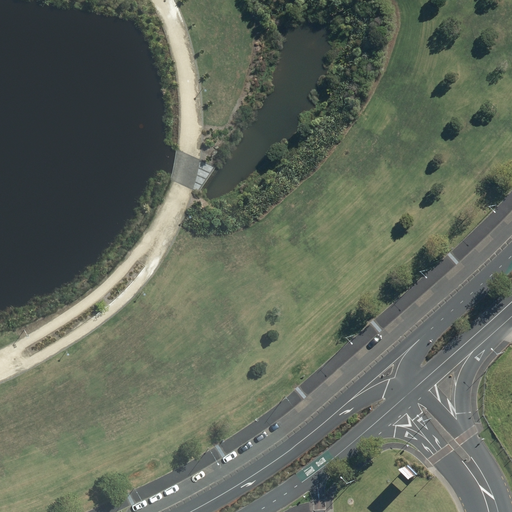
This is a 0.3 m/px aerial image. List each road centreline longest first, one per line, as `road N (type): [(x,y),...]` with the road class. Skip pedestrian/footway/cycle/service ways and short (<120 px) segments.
road 1 (tertiary): [(409,392),(319,469),(250,511)]
road 2 (tertiary): [(190,511),(336,411)]
road 3 (tertiary): [(511,301),(409,392)]
road 4 (tertiary): [(336,411),(438,321)]
